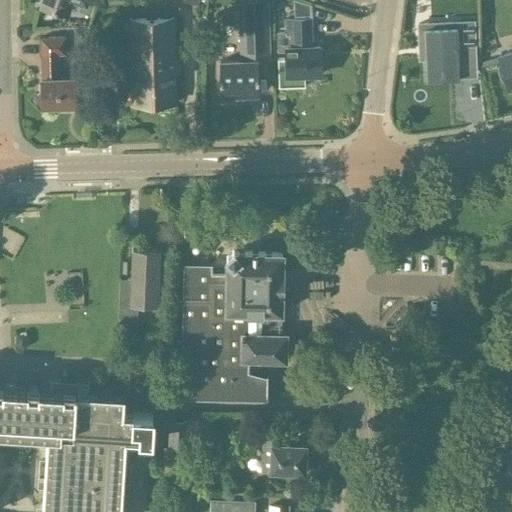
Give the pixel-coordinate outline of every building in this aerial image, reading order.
[(71,0),(92,0),(95,1),(95,0),(43,0),(42,5),(67,13),(71,0)] [(312,6),(295,0),(296,16),(312,16),(312,6)] [(257,61),(269,61),(268,2),(245,3),(245,21),(241,21),(242,60),(220,61),(221,97),(242,96),(242,94),(258,94),(257,61)] [(177,102),(174,18),(129,19),(132,103),(177,102)] [(320,74),(320,47),(313,47),(312,19),(285,20),(286,32),(277,32),(278,51),(287,51),(287,58),(278,58),(279,86),(305,85),(305,74),(320,74)] [(470,44),(470,29),(436,31),(437,45),(425,45),(427,80),(458,78),(456,45),(470,44)] [(73,108),(73,105),(75,105),(74,78),(60,78),(59,54),(65,53),(64,35),(40,36),(43,107),(60,106),(60,108),(64,111),(70,111),(73,108)] [(511,86),(511,51),(498,55),(507,88),(511,86)] [(131,290),(120,289),(119,313),(121,313),(120,322),(138,323),(139,302),(157,303),(159,248),(133,247),(131,290)] [(227,256),(227,270),(213,270),(212,262),(183,261),(180,396),(267,398),(268,373),(249,369),(249,358),(286,359),(287,333),(279,332),(280,313),(281,313),(283,251),(235,250),(234,249),(226,255),(227,256)] [(0,427),(47,432),(41,511),(121,511),(126,437),(137,438),(153,439),(155,413),(153,413),(123,412),(124,393),(88,391),(89,382),(51,380),(50,388),(0,385),(0,427)] [(168,448),(188,449),(189,421),(169,419),(168,445),(168,448)] [(265,429),(264,443),(263,469),(305,471),(305,467),(307,464),(307,461),(305,458),(306,444),(280,443),(280,429),(265,429)] [(269,503),(268,511),(254,511),(255,501),(212,499),(211,511),(288,511),(289,504),(269,503)]
